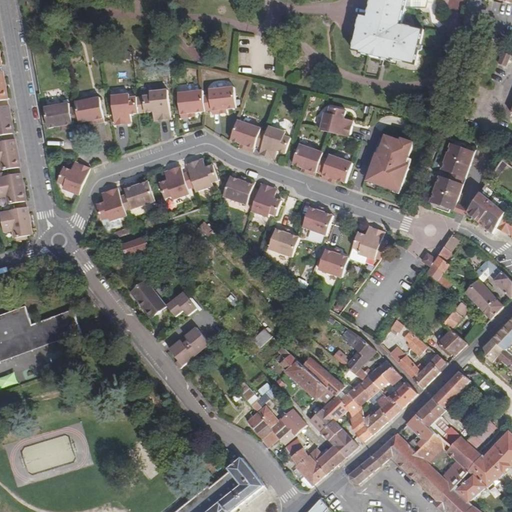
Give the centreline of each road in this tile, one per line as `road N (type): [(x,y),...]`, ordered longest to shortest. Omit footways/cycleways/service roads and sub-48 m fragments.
road 1 (residential): [(511,256),(458,228),(406,224),(309,190),(208,144),(94,182),(71,232)]
road 2 (residential): [(300,509),(255,455),(208,422),(70,250)]
road 3 (residential): [(511,309),(300,509)]
road 4 (residential): [(48,229),(4,0)]
